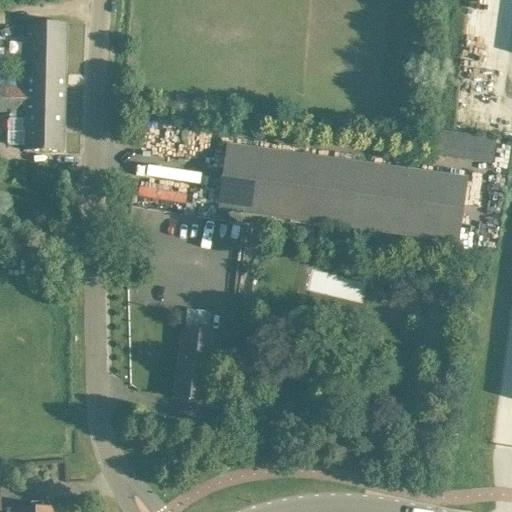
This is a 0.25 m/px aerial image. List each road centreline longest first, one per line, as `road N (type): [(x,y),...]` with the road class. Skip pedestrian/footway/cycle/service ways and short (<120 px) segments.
road 1 (unclassified): [(124,482),(95,392),(101,0)]
road 2 (unclassified): [(282,511),(367,500),(415,511)]
